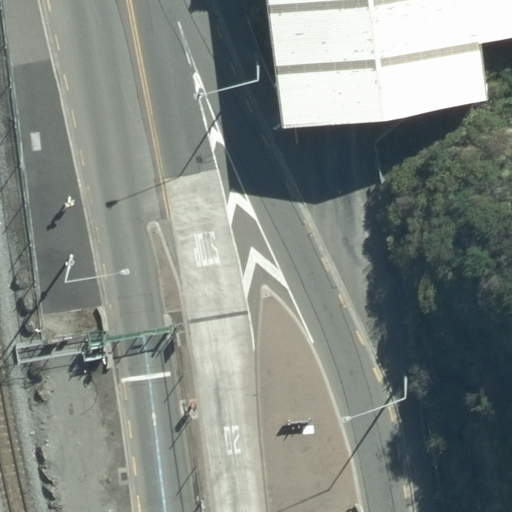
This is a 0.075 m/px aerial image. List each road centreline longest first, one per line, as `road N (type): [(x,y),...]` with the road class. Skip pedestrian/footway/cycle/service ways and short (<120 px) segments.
road 1 (unclassified): [(154,0),(237,511)]
road 2 (unclassified): [(142,332),(92,0)]
